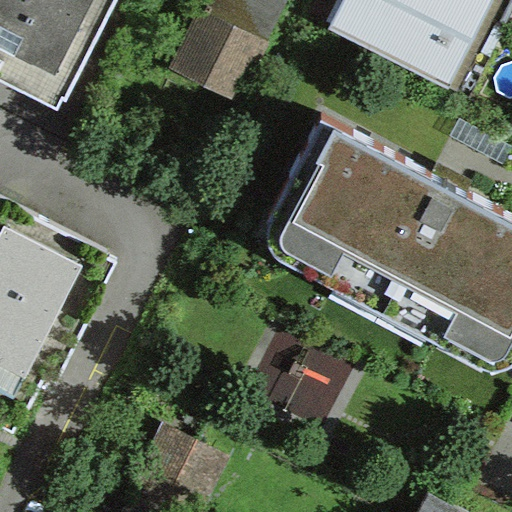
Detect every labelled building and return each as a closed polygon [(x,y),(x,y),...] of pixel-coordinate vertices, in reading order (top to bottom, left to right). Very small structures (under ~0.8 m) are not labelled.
[(0,69),(53,97),(102,0),(0,0),(0,39),(5,43),(0,53),(0,69)] [(278,0),(208,0),(177,63),(232,89),(278,0)] [(336,0),(325,22),(440,84),(485,0),(336,0)] [(511,353),(511,213),(323,116),(262,232),(509,359),(511,353)] [(129,245),(2,181),(0,186),(0,402),(22,414),(48,363),(65,372),(129,245)] [(467,511),(428,490),(416,511),(467,511)]
